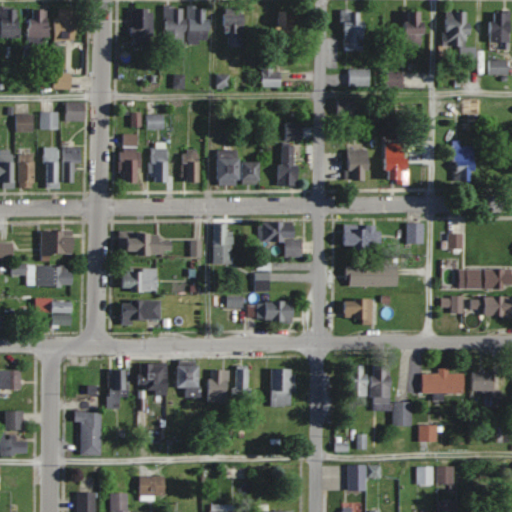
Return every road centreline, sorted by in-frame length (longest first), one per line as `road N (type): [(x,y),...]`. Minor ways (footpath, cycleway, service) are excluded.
road 1 (residential): [(316,511),(322,0)]
road 2 (residential): [(511,341),(0,344)]
road 3 (residential): [(511,202),(0,205)]
road 4 (residential): [(92,345),(103,0)]
road 5 (residential): [(50,511),(51,344)]
